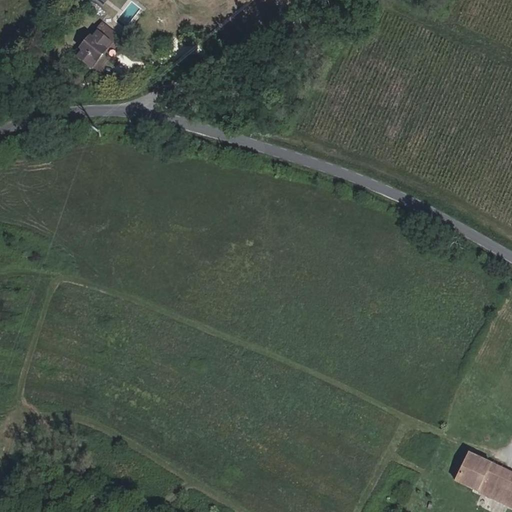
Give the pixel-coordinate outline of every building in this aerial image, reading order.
[(101,7),(77,38),(91,49),(115,17),(101,7)] [(91,49),(77,38),(72,45),(85,56),(91,49)] [(89,69),(103,64),(100,57),(86,62),(89,69)] [(89,92),(103,87),(100,79),(86,84),(89,92)] [(511,469),(473,451),(460,480),(511,505),(511,469)]
